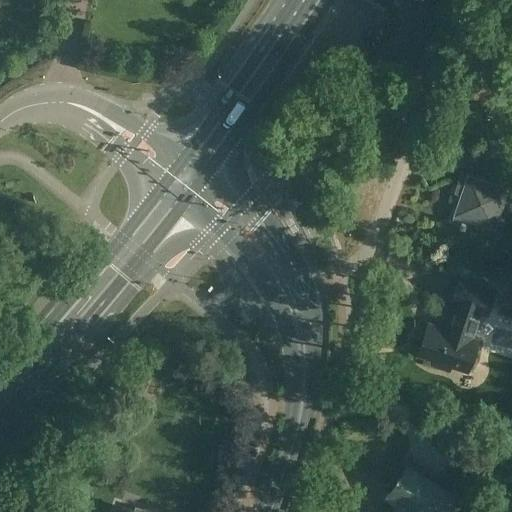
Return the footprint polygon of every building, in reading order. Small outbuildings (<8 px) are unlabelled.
[(454,192),(460,194),(451,221),(468,227),(470,221),(484,225),(482,232),(499,237),(505,220),(499,218),(509,187),(511,188),(511,163),(504,186),(461,171),(454,192)] [(429,324),(419,355),(437,360),(435,365),(450,370),(451,365),(469,371),(479,340),(472,338),(481,310),(487,312),(495,287),(463,276),(445,329),(429,324)] [(503,294),(501,301),(511,305),(511,292),(505,290),(503,294)] [(50,319),(13,358),(21,365),(57,327),(50,319)] [(511,455),(502,449),(490,468),(511,481),(511,455)] [(393,511),(445,511),(456,494),(408,466),(391,494),(401,500),(393,511)]
